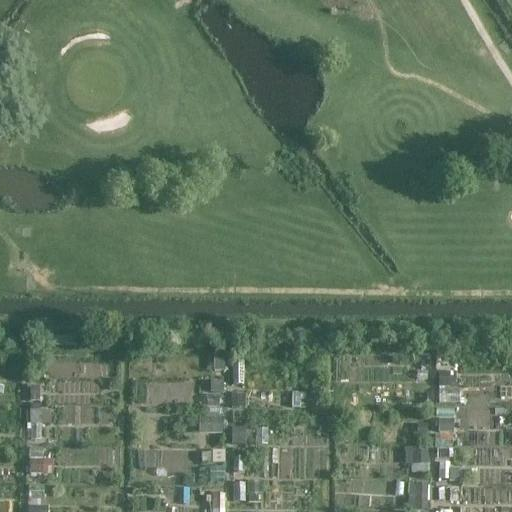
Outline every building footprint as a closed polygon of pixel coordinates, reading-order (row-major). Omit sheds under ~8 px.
[(31,409),(30,438),(42,438),(44,410),(31,409)] [(200,433),(224,434),(224,418),(201,417),(200,433)] [(246,444),(247,429),(234,429),(233,443),(246,444)] [(43,458),(43,448),(32,448),(31,473),(53,474),(54,459),(43,458)] [(428,509),(429,487),(410,486),(409,509),(428,509)]
